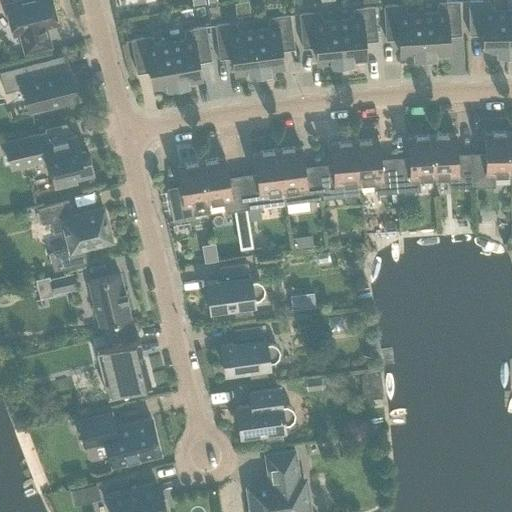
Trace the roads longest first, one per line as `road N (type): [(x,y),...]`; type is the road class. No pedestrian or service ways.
road 1 (residential): [(511,97),(286,112),(123,141)]
road 2 (residential): [(201,447),(123,141)]
road 3 (residential): [(123,141),(87,0)]
